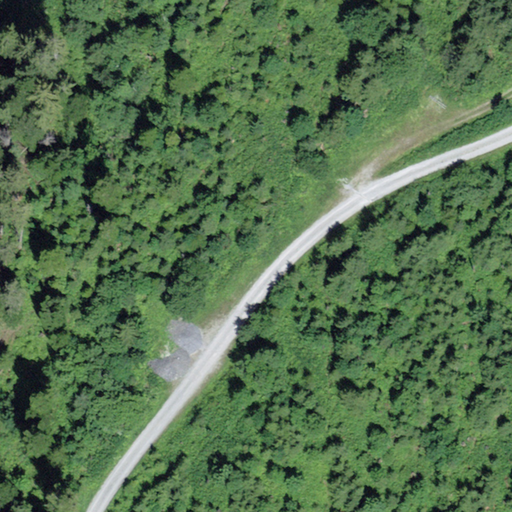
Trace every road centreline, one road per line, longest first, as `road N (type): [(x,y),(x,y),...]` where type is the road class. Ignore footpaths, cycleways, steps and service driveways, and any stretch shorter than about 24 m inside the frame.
road 1 (unclassified): [(98,511),(129,458),(285,261),(343,203),(511,136)]
road 2 (track): [(343,203),(371,166),(511,89)]
